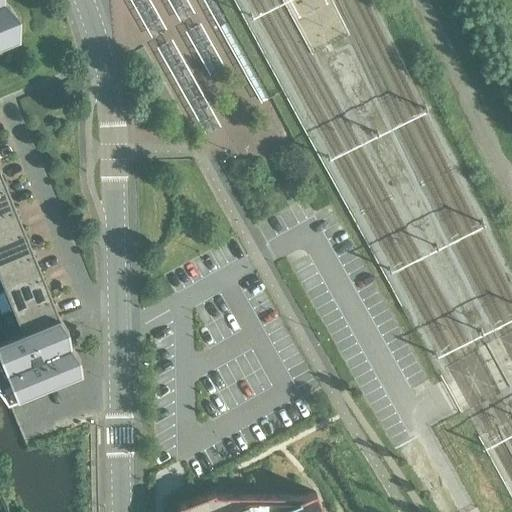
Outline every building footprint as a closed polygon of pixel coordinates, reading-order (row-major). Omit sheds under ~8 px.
[(0,0),(0,46),(19,38),(19,16),(3,0),(0,0)] [(268,98),(212,0),(203,0),(261,103),(268,98)] [(0,277),(22,332),(0,340),(0,392),(7,402),(81,372),(79,357),(70,344),(70,341),(68,341),(60,320),(61,319),(59,316),(0,170),(0,277)] [(250,448),(296,427),(286,405),(240,426),(250,448)] [(338,511),(334,511),(323,511),(315,491),(304,496),(215,495),(214,492),(180,506),(178,511),(338,511)]
